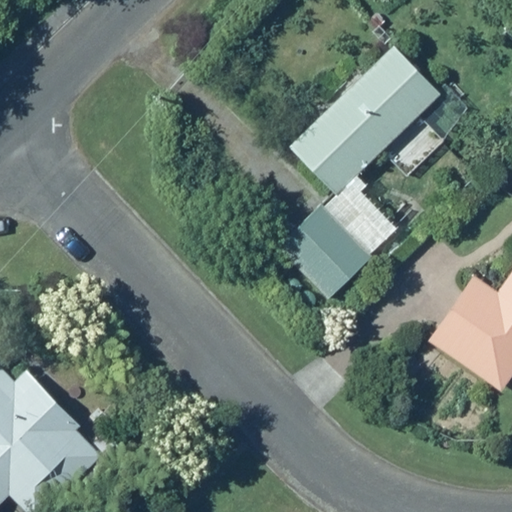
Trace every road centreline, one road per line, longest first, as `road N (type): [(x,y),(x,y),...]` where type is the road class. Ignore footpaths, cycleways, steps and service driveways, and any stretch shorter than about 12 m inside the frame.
road 1 (unclassified): [(0,129),(323,464),(414,511)]
road 2 (residential): [(0,126),(127,0)]
